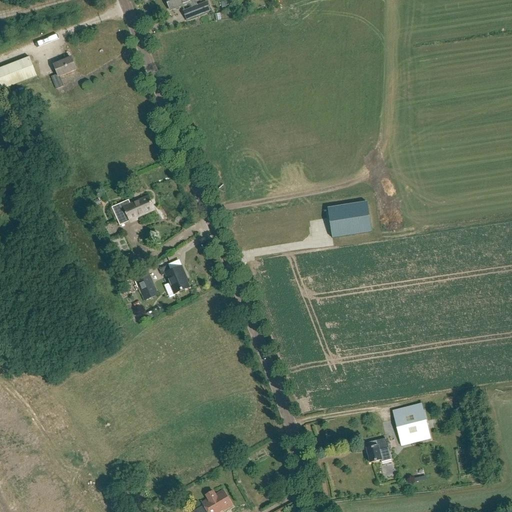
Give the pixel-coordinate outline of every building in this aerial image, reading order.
[(166,0),(170,11),(190,3),(192,8),(184,12),(187,20),(210,11),(207,3),(198,6),(195,0),(166,0)] [(241,15),(240,7),(228,9),(229,17),(241,15)] [(0,91),(0,92),(38,77),(30,58),(0,69),(0,91)] [(57,89),(63,87),(59,77),(77,70),(72,58),(54,65),(58,75),(52,77),(57,89)] [(153,208),(148,197),(130,205),(129,201),(112,208),(120,226),(137,219),(136,218),(152,212),(151,209),(153,208)] [(328,212),(332,239),(372,233),(368,204),(368,203),(328,209),(328,212)] [(171,272),(169,266),(159,270),(162,276),(166,275),(175,295),(189,288),(184,276),(185,275),(181,267),(171,272)] [(137,281),(143,296),(155,291),(148,276),(137,281)] [(147,316),(154,309),(150,305),(143,312),(147,316)] [(395,420),(402,446),(430,439),(424,413),(395,420)] [(381,463),(391,460),(386,439),(368,443),(369,448),(366,449),(370,463),(381,461),(381,463)] [(430,444),(410,449),(417,478),(437,473),(430,444)] [(223,511),(232,507),(223,491),(216,496),(213,492),(206,496),(208,500),(202,504),(206,511),(223,511)]
